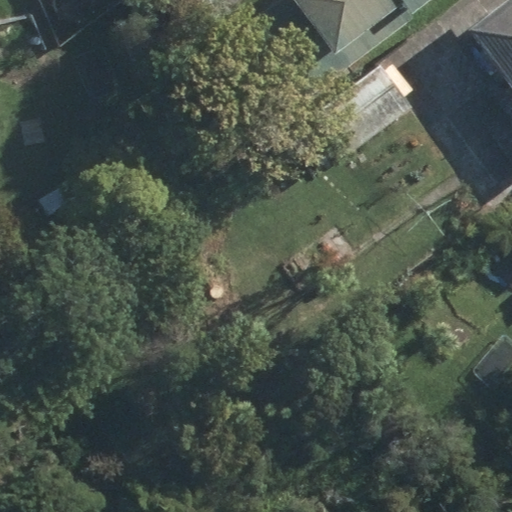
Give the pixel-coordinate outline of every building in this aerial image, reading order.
[(273,0),(275,2),(243,26),(281,78),(313,54),(316,58),(386,7),(393,17),(417,0),(273,0)] [(511,1),(511,0),(498,0),(454,32),(511,112),(511,1)] [(374,67),(306,115),(338,159),(406,111),(374,67)] [(511,215),(497,226),(511,245),(511,215)] [(511,352),(498,336),(455,373),(477,398),(511,367),(511,352)]
